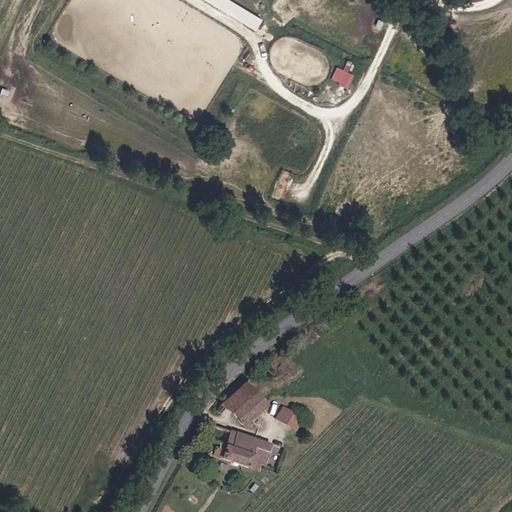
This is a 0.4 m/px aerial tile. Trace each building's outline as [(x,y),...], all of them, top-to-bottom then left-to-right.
[(204,0),(257,28),(263,18),(230,0),(204,0)] [(337,65),(331,79),(349,87),(355,73),(337,65)] [(263,407),(244,385),(223,404),(242,426),(263,407)] [(295,417),(281,410),(275,420),(289,428),(295,417)] [(270,446),(228,431),(225,442),(215,439),(213,443),(219,445),(215,458),(261,474),(270,446)]
